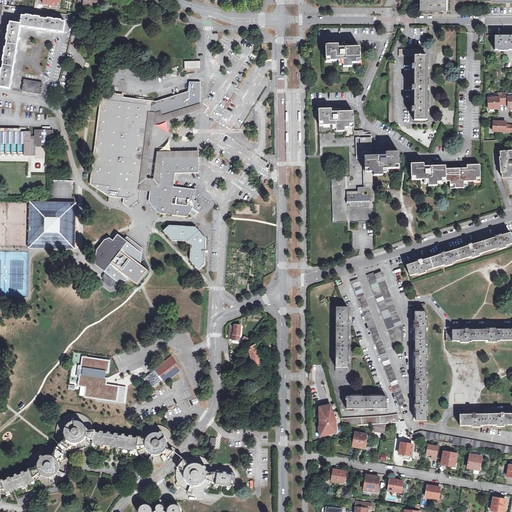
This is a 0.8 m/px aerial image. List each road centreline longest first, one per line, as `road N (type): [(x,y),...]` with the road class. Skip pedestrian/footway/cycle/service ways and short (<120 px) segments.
road 1 (residential): [(114,511),(179,453),(217,395),(218,318),(282,289)]
road 2 (unclassified): [(282,289),(280,20)]
road 3 (residential): [(282,289),(511,215)]
road 4 (unclassified): [(280,20),(511,21)]
road 5 (unclassified): [(284,511),(282,289)]
road 6 (residential): [(313,457),(511,491)]
